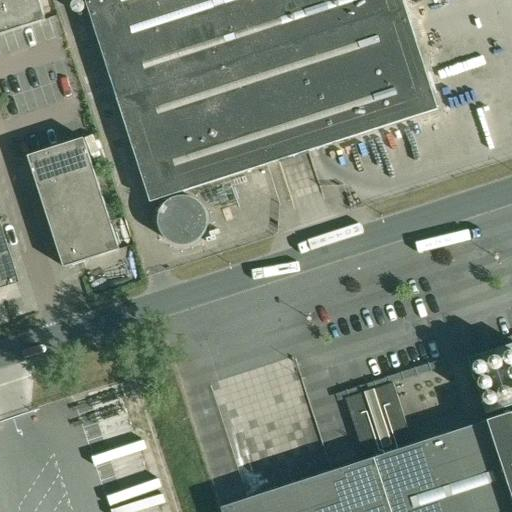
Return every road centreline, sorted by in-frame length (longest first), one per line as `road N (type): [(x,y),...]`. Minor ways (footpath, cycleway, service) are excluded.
road 1 (unclassified): [(61,341),(511,195)]
road 2 (residential): [(0,151),(61,341)]
